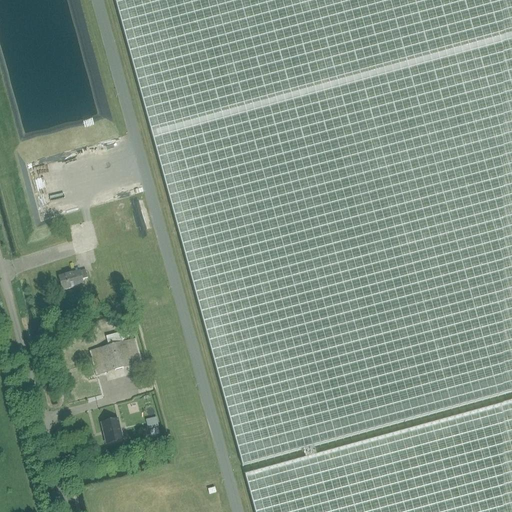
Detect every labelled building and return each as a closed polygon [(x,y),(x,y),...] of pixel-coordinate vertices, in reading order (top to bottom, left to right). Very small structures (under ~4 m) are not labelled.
[(511,511),(511,0),(113,0),(242,467),(511,392),(511,403),(244,476),(254,511),(511,511)] [(64,220),(90,219),(89,199),(63,200),(64,220)] [(80,272),(58,277),(61,291),(83,285),(82,280),(87,278),(85,271),(80,272)] [(133,340),(88,352),(94,376),(107,373),(129,367),(140,364),(133,340)] [(117,420),(101,424),(106,445),(122,442),(117,420)]
